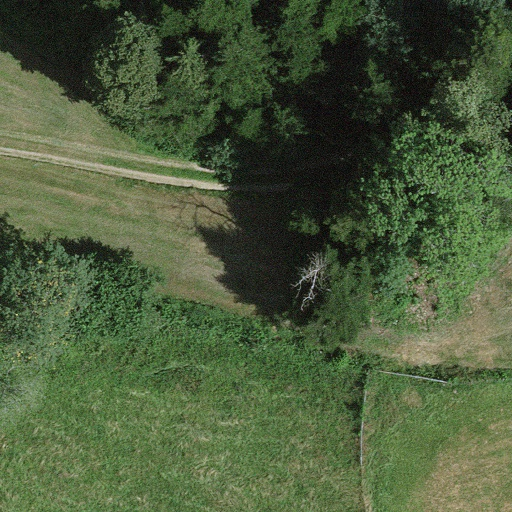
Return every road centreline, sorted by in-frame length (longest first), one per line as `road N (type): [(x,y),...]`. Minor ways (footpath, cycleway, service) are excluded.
road 1 (track): [(511,138),(283,178),(198,176),(0,148)]
road 2 (track): [(511,429),(435,472),(410,511)]
